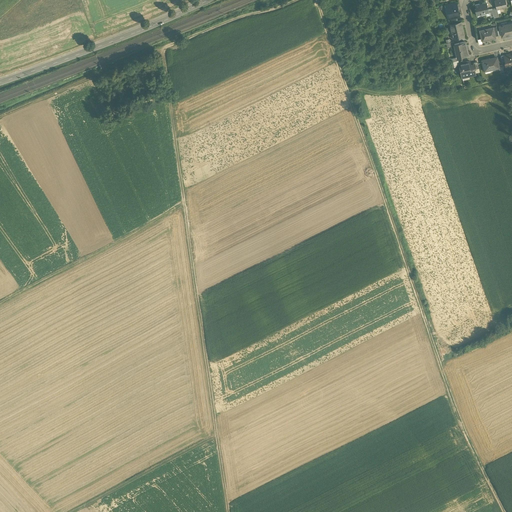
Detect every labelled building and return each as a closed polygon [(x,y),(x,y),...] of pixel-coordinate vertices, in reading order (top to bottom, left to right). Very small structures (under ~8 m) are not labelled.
[(504,0),(498,0),(494,1),(496,8),(496,10),(497,10),(507,8),(504,0)] [(486,3),(475,5),(476,10),(475,10),(476,16),(489,13),(486,3)] [(456,4),(445,6),(447,12),(448,12),(450,19),(456,18),(459,17),(456,4)] [(511,23),(499,27),(502,37),(510,35),(509,34),(511,33),(511,23)] [(457,28),(452,29),(451,30),(453,39),(464,37),(462,27),(457,28)] [(493,28),(480,31),(482,42),(496,39),(495,37),(493,28)] [(454,45),(455,47),(456,52),(457,52),(458,58),(457,58),(469,56),(466,42),(454,45)] [(497,59),(487,61),(487,60),(482,61),(484,72),(499,69),(499,66),(497,59)] [(470,62),(459,64),(461,77),(475,74),(474,70),(473,66),(471,67),(470,62)]
